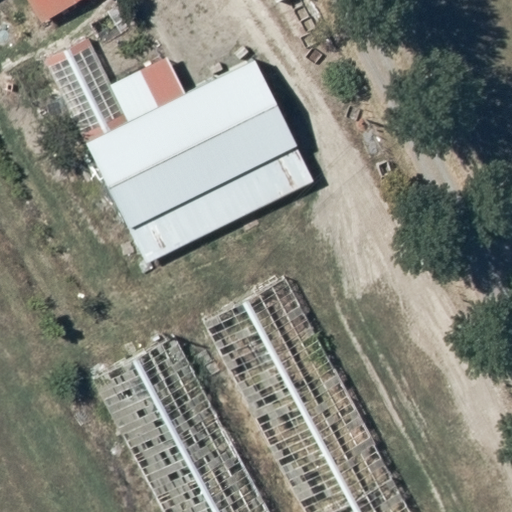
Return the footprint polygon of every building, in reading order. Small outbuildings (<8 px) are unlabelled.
[(23,0),(38,23),(74,0),(23,0)] [(310,0),(270,0),(291,44),(323,29),(310,0)] [(310,180),(250,56),(186,87),(168,51),(107,80),(88,39),(47,59),(144,260),(310,180)] [(415,511),(282,282),(200,329),(306,511),(415,511)] [(264,511),(174,338),(94,380),(163,511),(264,511)]
